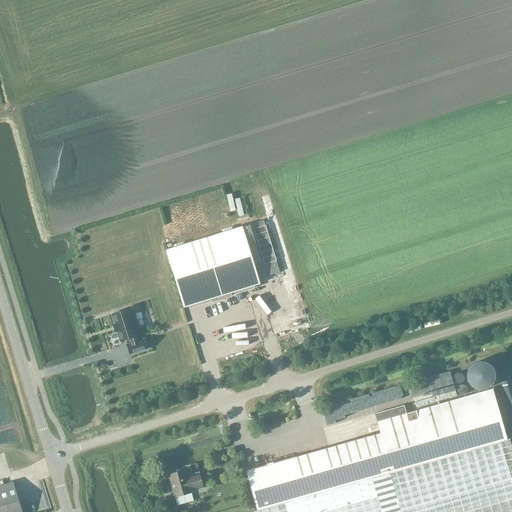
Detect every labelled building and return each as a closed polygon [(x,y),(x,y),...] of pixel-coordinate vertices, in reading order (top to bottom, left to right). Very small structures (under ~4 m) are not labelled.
[(175,248),(165,250),(183,307),(183,308),(211,299),(212,302),(232,296),(231,293),(260,284),(260,283),(259,283),(242,227),(233,230),(232,227),(222,230),(222,233),(185,244),(184,241),(174,245),(175,248)] [(277,266),(266,231),(255,234),(266,270),(277,266)] [(128,310),(112,314),(115,324),(113,325),(115,332),(117,332),(120,341),(128,339),(129,344),(126,344),(129,354),(148,348),(145,339),(137,341),(134,329),(136,328),(137,326),(134,317),(132,316),(130,317),(128,310)] [(246,471),(245,471),(256,511),(507,441),(492,389),(455,400),(406,414),(404,405),(374,414),(380,434),(246,471)] [(256,511),(251,511),(511,511),(511,449),(509,440),(507,441),(256,511)] [(168,475),(175,497),(191,492),(190,491),(203,488),(198,473),(186,477),(184,470),(180,472),(178,470),(174,471),(172,474),(168,475)] [(0,511),(21,511),(13,482),(0,485),(0,511)]
